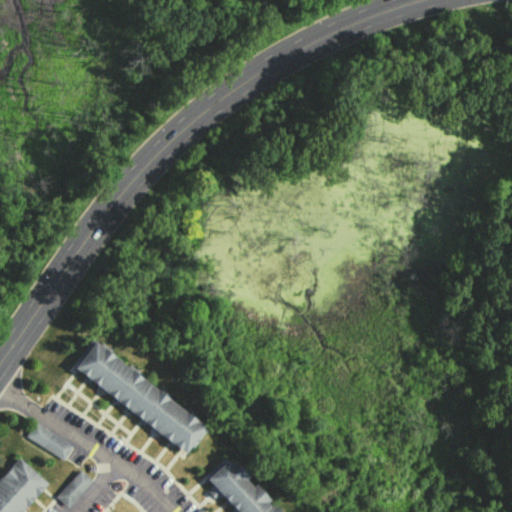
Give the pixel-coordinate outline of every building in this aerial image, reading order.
[(204,426),(165,400),(167,397),(135,375),(138,371),(128,364),(127,366),(87,338),(66,370),(187,451),(204,426)] [(70,445),(33,422),(24,436),(62,460),(70,445)] [(0,511),(16,511),(43,482),(14,456),(0,471),(0,511)] [(201,477),(233,511),(275,511),(264,499),(263,500),(224,456),(201,477)] [(89,480),(78,469),(53,496),(65,507),(89,480)]
